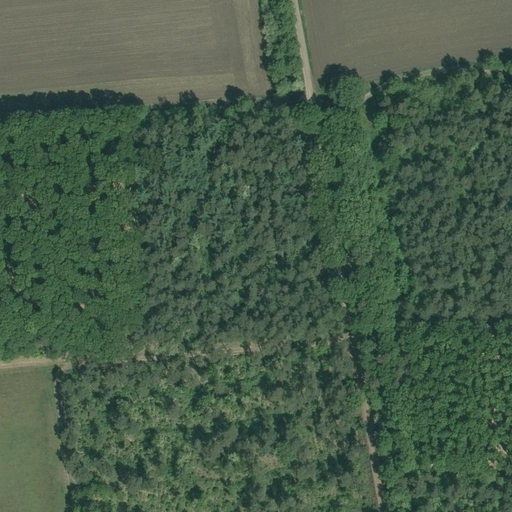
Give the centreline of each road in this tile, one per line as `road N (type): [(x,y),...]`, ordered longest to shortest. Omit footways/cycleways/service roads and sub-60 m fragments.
road 1 (track): [(291,0),(341,291)]
road 2 (track): [(379,511),(341,291)]
